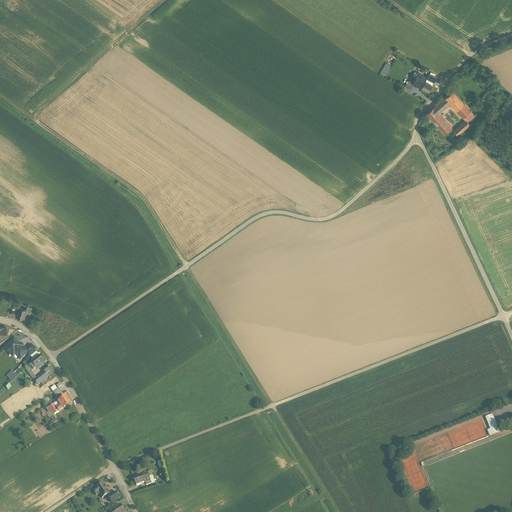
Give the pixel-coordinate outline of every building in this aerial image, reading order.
[(389,71),(383,67),(380,72),(386,76),(389,71)] [(417,77),(413,75),(410,82),(414,84),(413,84),(414,84),(422,88),(425,82),(426,78),(427,78),(418,74),(417,77)] [(410,82),(408,81),(405,87),(411,90),(414,84),(413,84),(414,84),(410,82)] [(432,86),(425,82),(422,88),(429,92),(432,86)] [(453,91),(445,97),(450,103),(457,110),(464,104),(453,91)] [(442,100),(426,114),(431,119),(438,113),(447,105),(442,100)] [(472,113),(464,104),(457,110),(466,120),(467,123),(468,122),(480,112),(477,109),(472,113)] [(452,128),(438,113),(431,119),(444,134),(452,128)] [(462,124),(453,131),(457,135),(466,128),(462,124)] [(27,309),(19,307),(18,309),(17,309),(16,311),(12,310),(11,315),(16,316),(24,319),(26,313),(27,309)] [(21,344),(14,337),(4,348),(8,352),(10,350),(21,360),(26,354),(28,352),(25,350),(20,345),(21,344)] [(29,356),(36,349),(31,345),(25,350),(28,352),(26,354),(29,356)] [(39,356),(31,362),(32,364),(36,369),(44,363),(39,356)] [(25,370),(34,381),(36,379),(31,372),(32,371),(29,367),(25,370)] [(9,380),(12,382),(18,376),(15,373),(9,380)] [(36,379),(34,381),(38,386),(40,384),(45,379),(48,377),(45,373),(43,374),(36,379)] [(58,388),(53,392),(57,397),(62,393),(59,388),(58,388)] [(66,397),(62,399),(61,398),(60,399),(60,400),(58,402),(61,406),(63,409),(71,404),(66,397)] [(57,409),(52,412),(54,415),(63,409),(61,406),(57,409)] [(499,432),(492,415),(485,418),(487,421),(489,421),(492,429),(487,431),(489,436),(499,432)] [(141,475),(134,478),(136,486),(144,483),(143,479),(141,475)] [(110,494),(103,484),(93,491),(97,496),(99,494),(99,495),(102,499),(110,494)] [(117,492),(108,498),(112,503),(120,498),(117,492)]
